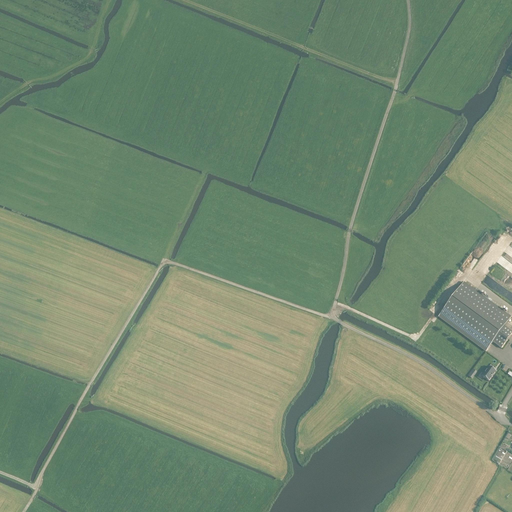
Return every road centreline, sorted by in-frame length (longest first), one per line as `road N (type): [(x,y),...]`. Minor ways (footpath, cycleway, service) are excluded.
road 1 (track): [(0,472),(35,488),(164,260),(331,317)]
road 2 (track): [(334,302),(397,84),(407,0)]
road 3 (track): [(186,0),(397,84)]
road 4 (track): [(334,302),(416,338),(462,276),(511,310)]
road 5 (track): [(488,410),(411,356),(337,320)]
road 6 (track): [(0,101),(83,60),(108,0)]
